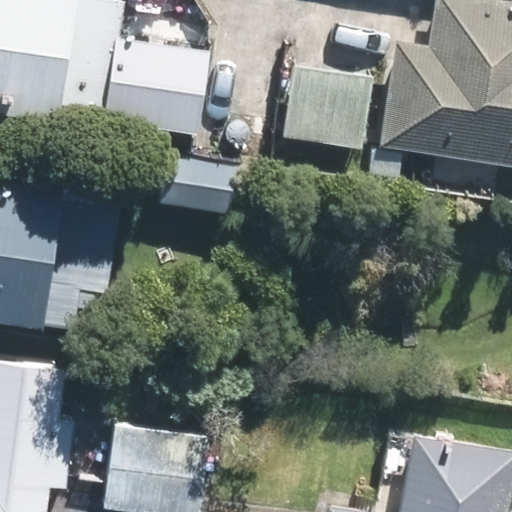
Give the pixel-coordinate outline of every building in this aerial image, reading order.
[(0,0),(0,97),(68,109),(70,92),(111,99),(110,106),(207,121),(219,42),(126,27),(130,0),(0,0)] [(511,0),(439,0),(435,34),(402,29),(386,139),(511,156),(511,0)] [(376,63),(293,57),(288,128),(370,134),(376,63)] [(242,148),(167,143),(164,196),(239,201),(242,148)] [(69,174),(0,161),(0,301),(106,319),(127,197),(67,186),(69,174)] [(73,355),(0,345),(0,511),(51,511),(56,476),(72,479),(81,410),(66,408),(73,355)] [(213,422),(120,413),(112,498),(205,507),(213,422)] [(511,511),(511,433),(422,417),(406,504),(337,491),(333,511),(511,511)]
